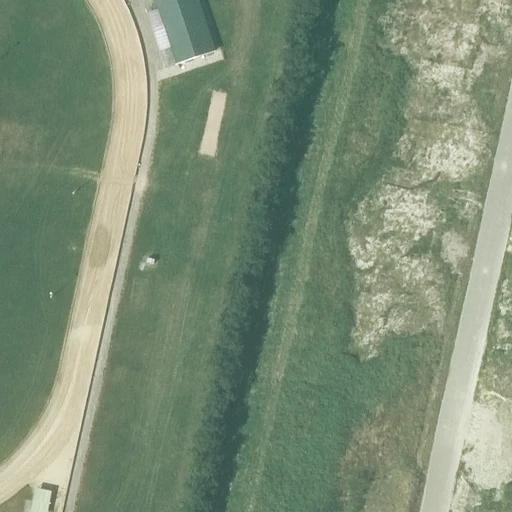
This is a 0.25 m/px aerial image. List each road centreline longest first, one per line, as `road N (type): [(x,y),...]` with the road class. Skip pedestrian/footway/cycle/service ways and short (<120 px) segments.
road 1 (track): [(66,511),(147,144),(153,73)]
road 2 (track): [(511,142),(432,511)]
